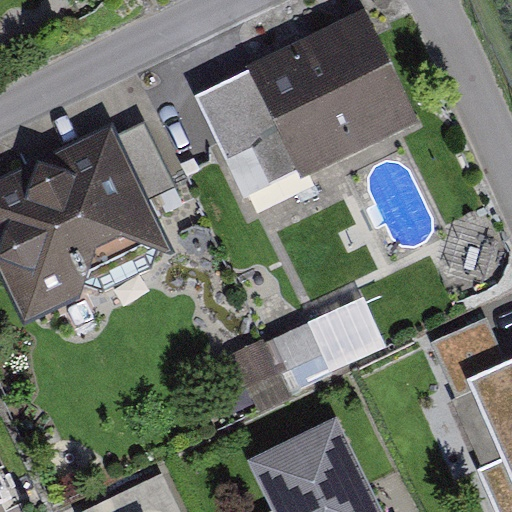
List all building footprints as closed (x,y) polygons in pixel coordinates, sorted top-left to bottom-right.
[(422,125),(366,13),(202,94),(259,207),(422,125)] [(172,230),(121,131),(0,192),(0,233),(34,300),(172,230)] [(259,409),(391,345),(366,295),(234,358),(259,409)] [(511,320),(449,349),(511,487),(511,320)] [(370,511),(341,439),(261,471),(277,511),(370,511)]
